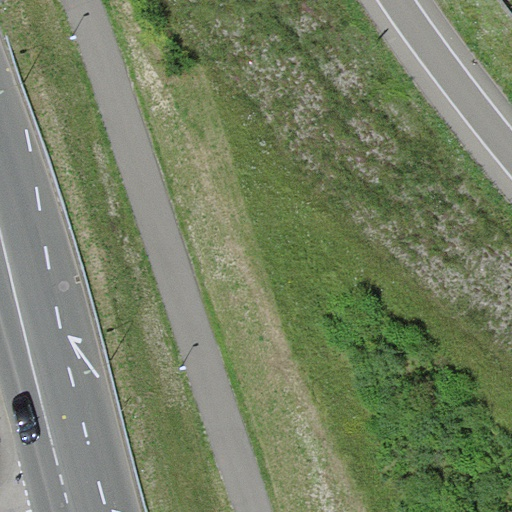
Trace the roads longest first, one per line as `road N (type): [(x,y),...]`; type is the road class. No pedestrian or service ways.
road 1 (primary): [(78,468),(0,192)]
road 2 (motorway): [(397,0),(511,151)]
